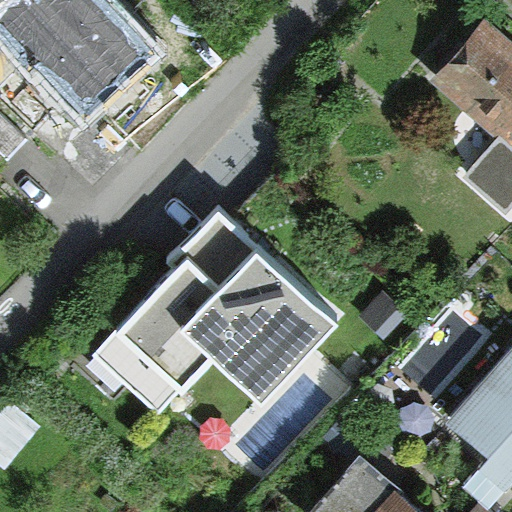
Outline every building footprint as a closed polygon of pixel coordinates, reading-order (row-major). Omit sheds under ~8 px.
[(20,0),(9,10),(81,93),(144,39),(110,0),(20,0)] [(439,69),(511,132),(511,48),(481,21),(439,69)] [(0,95),(0,145),(8,154),(48,116),(15,82),(0,95)] [(257,389),(312,328),(249,272),(220,304),(174,263),(96,350),(158,405),(211,347),(257,389)] [(511,341),(444,420),(505,473),(511,464),(511,341)] [(229,447),(191,493),(211,510),(250,464),(229,447)] [(416,511),(352,456),(303,511),(416,511)]
